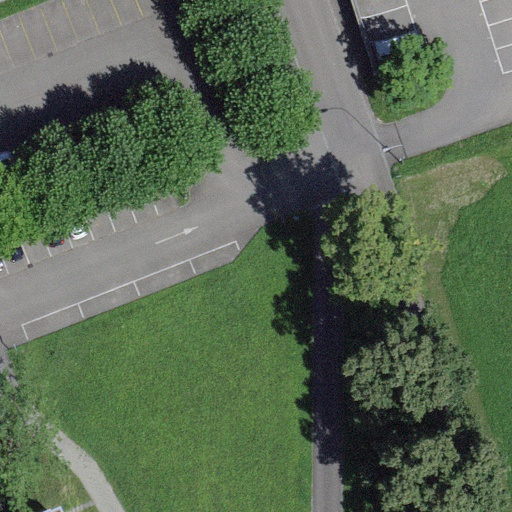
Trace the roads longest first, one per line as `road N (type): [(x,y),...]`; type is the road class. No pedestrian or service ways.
road 1 (residential): [(307,0),(474,511)]
road 2 (unclassified): [(235,207),(167,47),(0,115)]
road 3 (unclassified): [(0,304),(235,207)]
